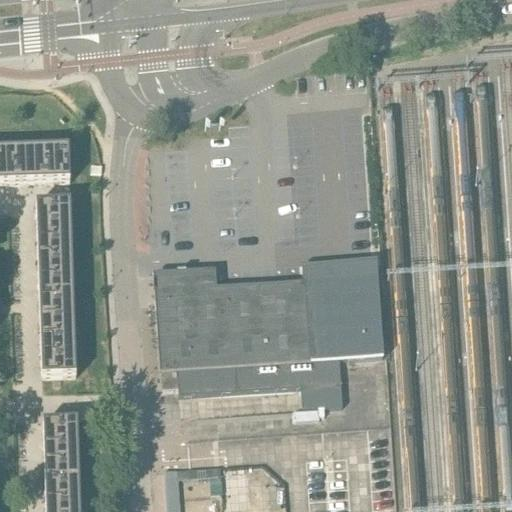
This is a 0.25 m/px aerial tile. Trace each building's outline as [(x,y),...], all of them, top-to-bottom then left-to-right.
[(68,152),(0,154),(0,188),(21,188),(69,187),(68,152)] [(70,207),(35,208),(41,382),(75,381),(70,207)] [(171,303),(155,304),(160,378),(177,377),(178,394),(179,401),(247,397),(285,394),(286,394),(300,393),(301,415),(342,412),(339,366),(382,363),(376,263),(301,268),(302,288),(286,289),(216,294),(171,296),(171,303)] [(177,377),(160,378),(161,395),(178,394),(177,377)] [(79,511),(76,425),(42,426),(45,511),(79,511)] [(167,511),(180,511),(179,475),(166,475),(167,511)]
